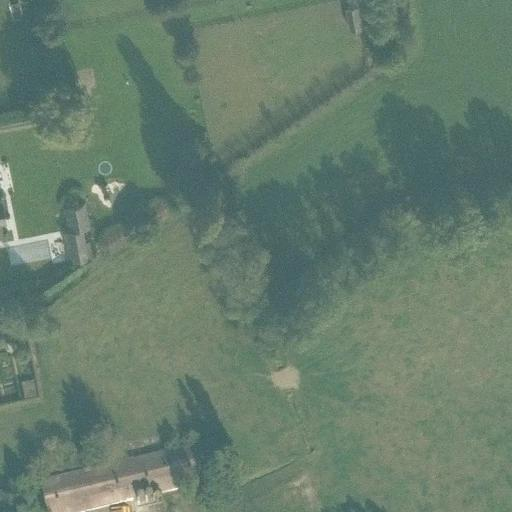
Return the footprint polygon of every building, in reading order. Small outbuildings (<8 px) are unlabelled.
[(349,31),(361,28),(358,6),(345,8),(349,31)] [(70,262),(87,259),(82,230),(89,229),(84,205),(63,209),(68,232),(64,233),(70,262)] [(22,402),(34,399),(31,385),(19,387),(22,402)] [(218,441),(39,483),(46,511),(95,511),(137,502),(159,497),(228,480),(218,441)] [(159,497),(137,502),(138,509),(161,504),(159,497)]
